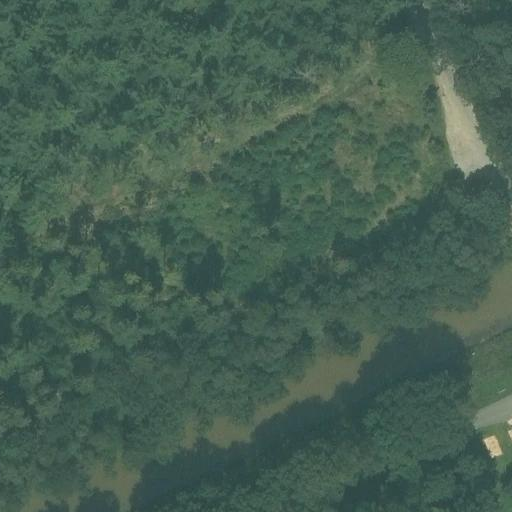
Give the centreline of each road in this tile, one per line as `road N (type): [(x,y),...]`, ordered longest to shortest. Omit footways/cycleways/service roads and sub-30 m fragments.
road 1 (unclassified): [(511,400),(283,511)]
road 2 (unclassified): [(408,0),(511,211)]
